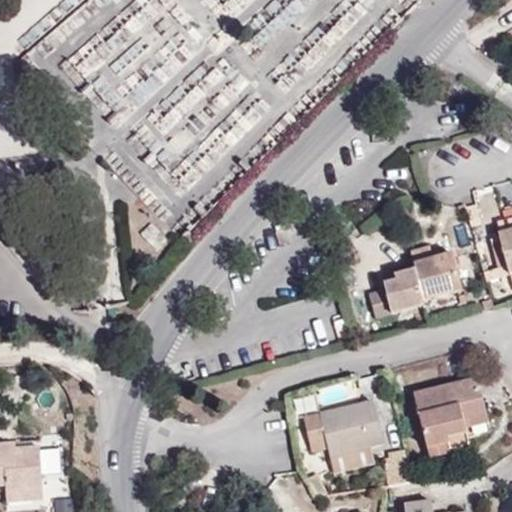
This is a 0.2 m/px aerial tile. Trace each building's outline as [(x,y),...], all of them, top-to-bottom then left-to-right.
[(68,137),(49,114),(37,129),(55,149),(68,137)] [(57,239),(56,204),(21,208),(27,239),(57,239)] [(511,233),(493,239),(503,281),(511,279),(511,233)] [(496,275),(501,274),(494,244),(489,245),(496,275)] [(463,295),(452,252),(434,258),(431,245),(412,249),(414,270),(423,304),(423,305),(463,295)] [(423,304),(414,270),(378,279),(379,287),(367,291),(373,318),(423,305),(423,304)] [(479,395),(477,388),(464,378),(450,381),(454,399),(479,395)] [(485,420),(479,395),(454,399),(450,381),(411,391),(422,444),(444,440),(443,433),(462,429),(461,424),(485,420)] [(323,390),(324,403),(347,402),(347,388),(323,390)] [(375,444),(365,399),(312,409),(313,416),(319,448),(321,456),(363,447),(375,444)] [(319,448),(313,416),(294,420),(301,453),(319,448)] [(466,448),(462,429),(443,433),(444,440),(422,444),(424,457),(466,448)] [(0,487),(39,485),(37,441),(4,444),(3,438),(0,437),(0,487)] [(366,467),(363,447),(321,456),(324,476),(366,467)] [(376,455),(377,460),(397,457),(396,451),(376,455)] [(382,485),(402,481),(397,457),(377,460),(382,485)] [(302,478),(315,495),(321,494),(311,475),(302,478)] [(39,498),(39,485),(0,487),(0,496),(0,499),(39,498)] [(428,511),(427,500),(399,505),(400,511),(463,511),(464,511),(463,511),(428,511)]
